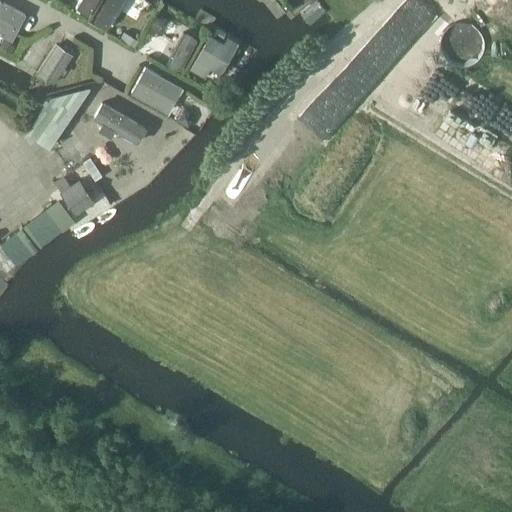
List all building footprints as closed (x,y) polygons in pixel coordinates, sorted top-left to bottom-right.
[(0,0),(0,32),(11,38),(26,11),(3,0),(0,0)] [(158,30),(164,20),(156,15),(150,26),(158,30)] [(482,55),(484,46),(484,41),(483,37),(481,33),(478,30),(475,27),(471,25),(463,23),(459,23),(453,25),(446,28),(441,36),(439,41),(439,46),(439,50),(441,54),(445,61),(448,64),(452,66),(457,68),(462,68),(466,68),(471,66),(477,62),(482,55)] [(152,40),(158,31),(150,27),(145,36),(152,40)] [(124,31),(120,39),(134,47),(138,40),(124,31)] [(196,57),(189,69),(204,77),(211,65),(221,72),(236,46),(238,42),(228,36),(225,40),(211,32),(196,57)] [(2,40),(0,44),(0,47),(11,53),(15,46),(2,40)] [(54,82),(73,53),(57,42),(38,71),(54,82)] [(26,48),(18,58),(26,63),(33,53),(26,48)] [(169,111),(184,85),(146,64),(131,90),(169,111)] [(99,102),(91,116),(136,142),(144,128),(99,102)] [(183,109),(177,120),(188,126),(192,120),(190,112),(183,109)] [(70,183),(64,173),(54,179),(77,211),(95,199),(79,176),(70,183)] [(66,223),(52,203),(47,207),(46,206),(26,221),(27,222),(21,227),(15,232),(22,242),(19,244),(24,251),(34,244),(35,246),(42,242),(62,228),(61,227),(66,223)]
